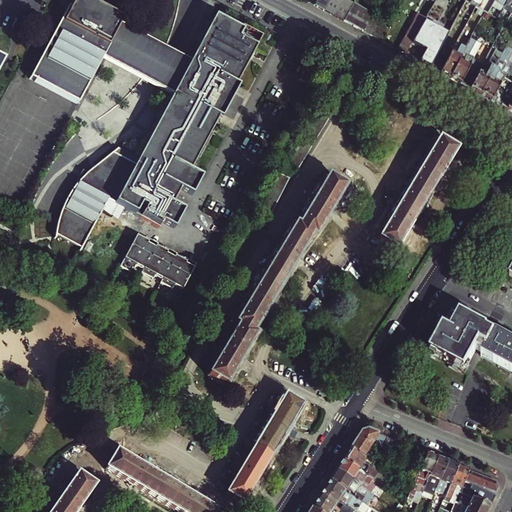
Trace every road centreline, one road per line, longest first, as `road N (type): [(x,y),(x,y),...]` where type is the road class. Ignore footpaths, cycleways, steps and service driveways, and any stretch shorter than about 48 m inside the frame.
road 1 (residential): [(270,0),(511,129)]
road 2 (residential): [(511,466),(354,405)]
road 3 (residential): [(354,405),(436,277)]
road 4 (residential): [(436,277),(511,165)]
road 5 (residential): [(285,511),(354,405)]
